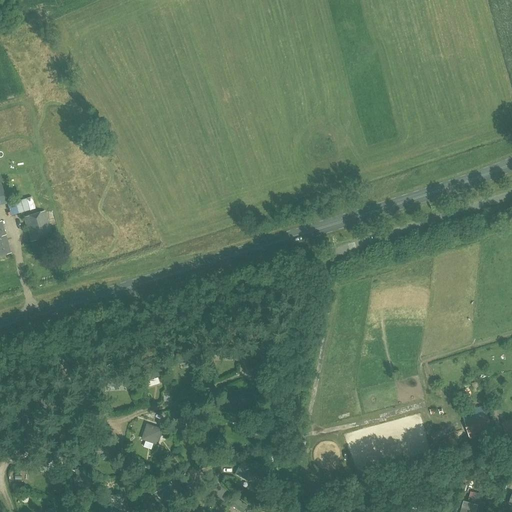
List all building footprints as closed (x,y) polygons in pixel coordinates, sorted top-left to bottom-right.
[(23,217),(30,241),(53,235),(45,210),(23,217)] [(0,255),(10,252),(1,221),(0,221),(0,255)] [(279,346),(268,335),(260,342),(272,354),(279,346)] [(236,347),(214,347),(214,355),(236,355),(236,347)] [(197,349),(177,353),(179,361),(199,356),(197,349)] [(158,368),(140,374),(142,380),(160,375),(158,368)] [(128,377),(106,378),(106,385),(128,384),(128,377)] [(157,392),(166,389),(164,382),(154,385),(157,392)] [(233,406),(234,410),(239,409),(239,408),(255,404),(252,391),(232,396),(234,405),(233,406)] [(58,396),(36,393),(35,401),(57,404),(58,396)] [(23,408),(1,405),(0,411),(0,412),(21,415),(23,408)] [(462,412),(465,423),(489,416),(485,405),(462,412)] [(204,416),(197,417),(198,424),(206,423),(204,416)] [(465,423),(470,439),(493,432),(489,416),(465,423)] [(194,417),(186,419),(191,441),(200,439),(194,417)] [(141,437),(157,442),(162,428),(146,422),(141,437)] [(114,445),(93,447),(94,455),(115,452),(114,445)] [(56,450),(38,461),(42,467),(60,457),(56,450)] [(85,466),(78,468),(83,489),(90,487),(85,466)] [(239,466),(235,474),(254,484),(258,476),(239,466)] [(180,485),(188,482),(185,475),(178,478),(180,485)] [(173,489),(169,481),(151,490),(155,498),(173,489)] [(385,487),(387,502),(396,500),(393,486),(385,487)] [(230,493),(225,500),(241,511),(242,511),(247,506),(230,493)] [(409,499),(412,508),(421,505),(418,497),(409,499)] [(482,511),(485,502),(469,497),(467,502),(464,501),(461,510),(460,511),(482,511)] [(117,511),(100,500),(95,507),(102,511),(117,511)]
